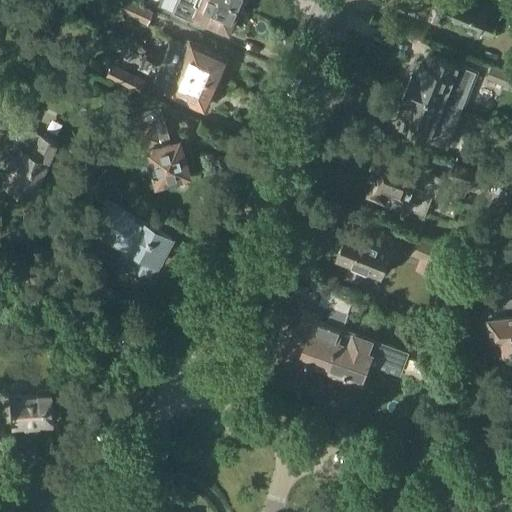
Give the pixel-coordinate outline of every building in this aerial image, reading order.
[(122,0),(118,11),(136,19),(141,7),(125,0),(122,0)] [(177,0),(172,11),(198,23),(200,20),(228,32),(240,7),(224,0),(177,0)] [(462,23),(461,25),(460,28),(482,37),(483,32),(493,36),(505,6),(492,1),(491,3),(484,0),(447,0),(441,15),(462,23)] [(184,43),(172,38),(162,60),(215,83),(226,58),(186,39),(184,43)] [(432,56),(429,65),(422,62),(418,71),(414,70),(407,86),(461,108),(475,73),(432,56)] [(153,80),(166,86),(164,90),(203,108),(215,83),(162,60),(153,80)] [(106,77),(138,92),(144,79),(112,64),(106,77)] [(404,106),(400,114),(399,117),(405,119),(401,130),(446,149),(462,109),(461,109),(461,108),(407,86),(400,104),(404,106)] [(137,125),(132,126),(137,146),(144,144),(155,184),(188,174),(178,139),(168,142),(166,134),(167,133),(159,107),(164,106),(165,103),(139,92),(133,106),(135,114),(134,114),(137,125)] [(6,166),(12,169),(5,184),(30,196),(55,142),(29,130),(37,112),(0,94),(0,118),(7,122),(5,126),(21,134),(14,150),(6,166)] [(374,182),(370,191),(426,214),(434,195),(436,196),(444,177),(419,167),(417,171),(397,163),(398,160),(380,153),(369,180),(374,182)] [(476,171),(496,179),(501,165),(482,158),(476,171)] [(475,171),(455,163),(450,176),(470,184),(470,182),(474,184),(478,174),(474,172),(475,171)] [(133,259),(134,264),(137,269),(143,272),(148,272),(152,270),(172,236),(148,223),(156,209),(119,189),(105,182),(99,194),(107,198),(91,227),(102,233),(125,246),(121,253),(133,259)] [(337,256),(352,262),(347,276),(361,281),(366,270),(382,277),(396,244),(397,240),(363,226),(361,232),(349,227),(337,256)] [(418,236),(411,254),(420,258),(416,269),(439,277),(450,248),(418,236)] [(349,312),(354,297),(326,287),(321,302),(334,307),(328,323),(318,319),(320,315),(305,310),(299,326),(296,325),(291,340),(293,341),(287,358),(307,365),(309,360),(329,367),(343,329),(349,312)] [(508,353),(511,355),(511,297),(510,298),(510,300),(489,302),(490,314),(488,314),(491,340),(494,340),(495,354),(508,353)] [(366,302),(356,299),(353,308),(362,312),(366,302)] [(361,335),(343,329),(329,367),(363,380),(373,354),(403,365),(408,352),(367,337),(369,333),(362,331),(361,335)] [(37,390),(37,394),(9,396),(11,425),(51,422),(51,421),(56,418),(56,409),(51,406),(49,389),(37,390)]
